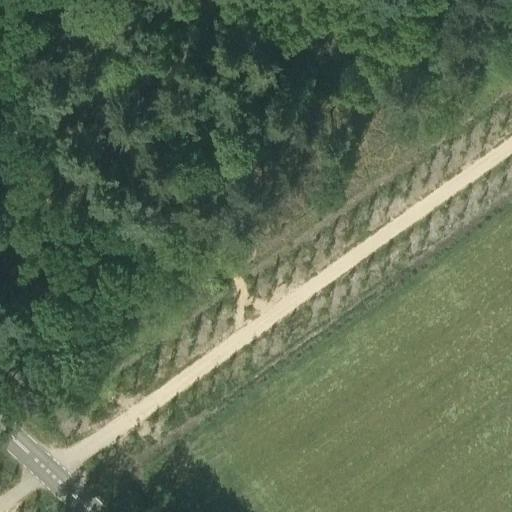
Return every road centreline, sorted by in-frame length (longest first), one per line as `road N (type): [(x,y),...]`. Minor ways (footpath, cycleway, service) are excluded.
road 1 (track): [(56,471),(291,303)]
road 2 (track): [(291,303),(511,145)]
road 3 (secondary): [(0,417),(98,511)]
